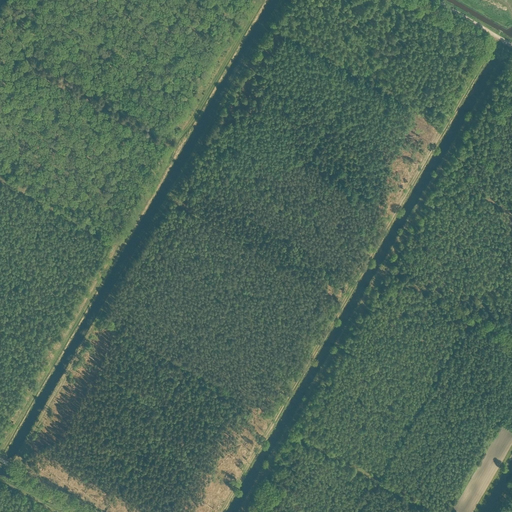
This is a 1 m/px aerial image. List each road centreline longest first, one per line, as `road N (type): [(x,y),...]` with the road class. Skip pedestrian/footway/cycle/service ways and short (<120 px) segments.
road 1 (track): [(220,511),(498,36)]
road 2 (track): [(0,456),(171,149),(265,0)]
